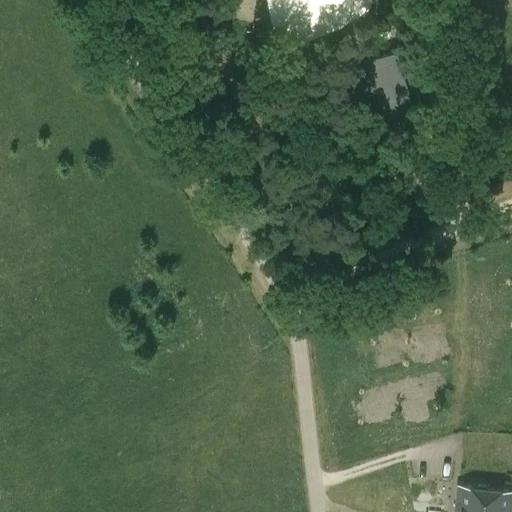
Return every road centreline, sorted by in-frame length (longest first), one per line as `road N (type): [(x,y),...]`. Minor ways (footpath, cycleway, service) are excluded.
road 1 (unclassified): [(315,511),(289,306),(90,0)]
road 2 (track): [(289,306),(511,204)]
